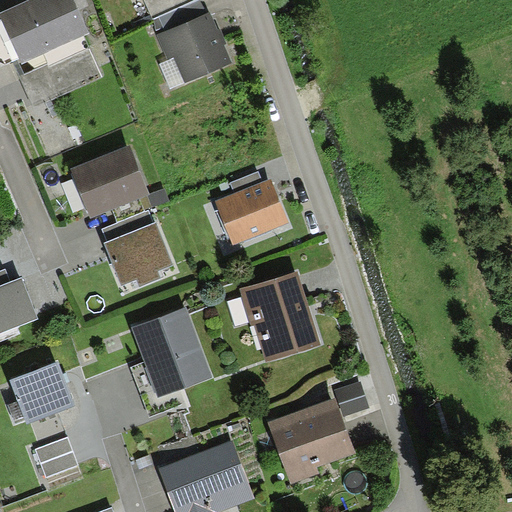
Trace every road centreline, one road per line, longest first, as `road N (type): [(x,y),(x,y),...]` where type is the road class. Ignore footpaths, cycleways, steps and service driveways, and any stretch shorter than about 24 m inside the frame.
road 1 (residential): [(254,0),(421,511)]
road 2 (residential): [(50,265),(0,147)]
